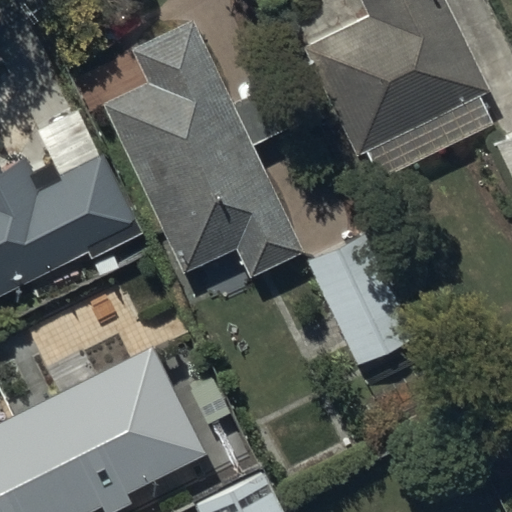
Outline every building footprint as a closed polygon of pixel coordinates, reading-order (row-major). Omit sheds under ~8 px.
[(358,0),(361,5),(298,35),(351,143),(360,139),(374,169),(489,114),(473,83),(482,78),(444,0),(358,0)] [(142,82),(97,103),(178,273),(230,248),(245,278),(299,252),(187,19),(126,48),(142,82)] [(511,131),(496,139),(511,174),(511,131)] [(23,157),(0,168),(0,264),(7,280),(89,239),(93,247),(135,225),(101,158),(59,180),(50,162),(30,172),(23,157)] [(362,234),(302,262),(352,369),(412,341),(362,234)] [(146,349),(0,422),(0,511),(73,511),(103,497),(106,503),(127,493),(124,486),(197,449),(146,349)] [(276,511),(258,476),(199,506),(202,511),(276,511)]
